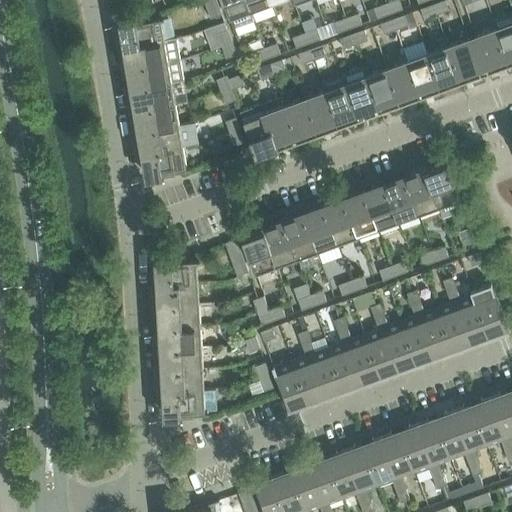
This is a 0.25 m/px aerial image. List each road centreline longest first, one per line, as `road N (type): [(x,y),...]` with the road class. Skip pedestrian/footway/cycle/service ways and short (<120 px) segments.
road 1 (tertiary): [(51,511),(38,260),(0,35)]
road 2 (residential): [(130,226),(511,90)]
road 3 (residential): [(143,477),(511,345)]
road 4 (residential): [(143,477),(130,226)]
road 5 (residential): [(130,226),(91,0)]
road 6 (residential): [(6,511),(0,373)]
